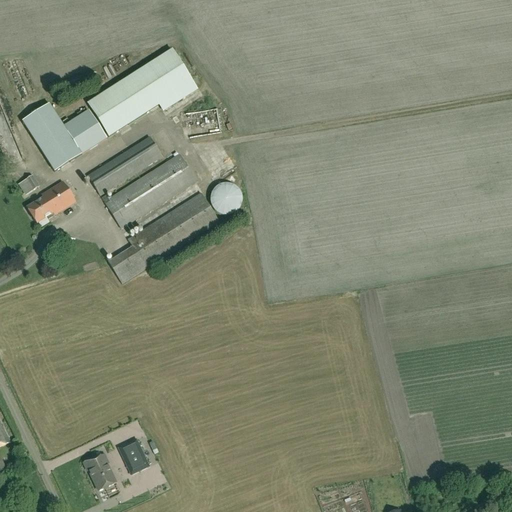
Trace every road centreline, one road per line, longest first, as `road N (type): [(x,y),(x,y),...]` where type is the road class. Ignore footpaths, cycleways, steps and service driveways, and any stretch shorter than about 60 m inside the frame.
road 1 (track): [(203,146),(511,95)]
road 2 (unclassified): [(61,511),(0,382)]
